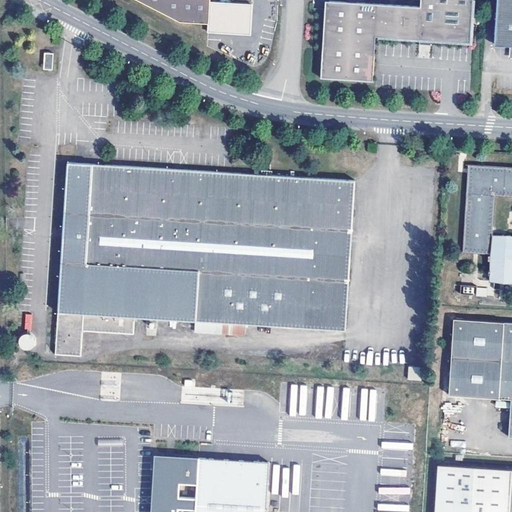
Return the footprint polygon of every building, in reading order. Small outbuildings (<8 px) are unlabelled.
[(126,0),(127,2),(183,22),(212,24),(212,32),(254,35),(256,5),(233,3),(232,0),(223,0),(224,2),(213,2),(213,0),(126,0)] [(322,78),(373,80),(376,37),(426,40),(471,42),(473,0),(421,0),(421,7),(327,2),(322,78)] [(511,45),(511,0),(497,0),(495,45),(511,45)] [(54,54),(45,53),(44,69),(53,69),(54,54)] [(136,317),(195,321),(247,324),(346,330),(355,179),(68,162),(56,354),(82,355),(84,330),(134,334),(136,317)] [(511,167),(468,164),(463,254),(493,255),(491,281),(511,281),(511,167)] [(449,395),(511,400),(509,437),(511,437),(511,322),(454,319),(449,395)] [(247,324),(195,321),(194,333),(246,336),(247,324)] [(422,367),(409,366),(408,379),(421,380),(422,367)] [(265,511),(269,462),(198,458),(198,459),(160,457),(157,502),(159,502),(158,511),(156,511),(265,511)] [(511,511),(511,468),(439,464),(436,511),(511,511)]
